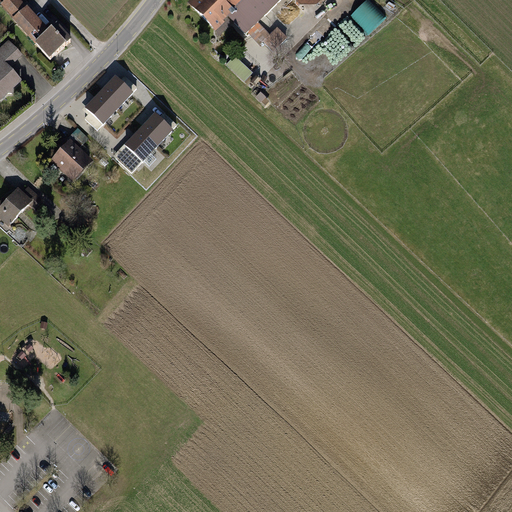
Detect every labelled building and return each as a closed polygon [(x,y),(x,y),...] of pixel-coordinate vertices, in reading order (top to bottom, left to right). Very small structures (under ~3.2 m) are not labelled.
[(20,0),(9,0),(0,7),(12,21),(27,8),(20,0)] [(194,0),(189,6),(220,38),(233,26),(244,39),(284,0),(292,0),(299,8),(316,8),(323,1),(321,0),(194,0)] [(353,17),(370,35),(386,20),(369,2),(353,17)] [(27,8),(12,21),(48,62),(70,43),(56,26),(48,32),(27,8)] [(0,102),(21,84),(9,70),(24,58),(9,42),(0,49),(0,102)] [(247,83),(255,74),(238,59),(230,68),(247,83)] [(86,109),(105,127),(135,96),(116,78),(86,109)] [(125,147),(144,165),(174,135),(155,117),(125,147)] [(73,142),(52,161),(72,183),(93,164),(73,142)] [(19,191),(0,209),(0,218),(10,228),(30,209),(34,213),(44,204),(30,189),(23,195),(19,191)]
